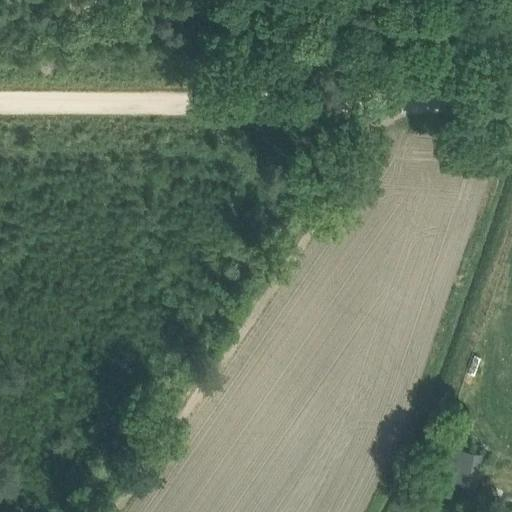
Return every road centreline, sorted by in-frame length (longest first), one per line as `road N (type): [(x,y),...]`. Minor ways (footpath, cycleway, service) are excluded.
road 1 (track): [(388,111),(110,511)]
road 2 (track): [(388,111),(0,105)]
road 3 (track): [(511,109),(388,111)]
